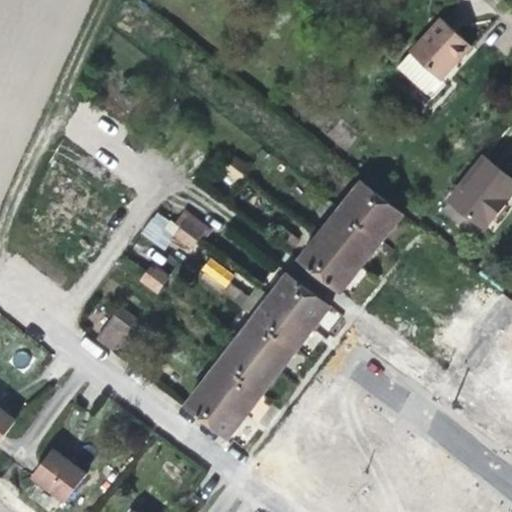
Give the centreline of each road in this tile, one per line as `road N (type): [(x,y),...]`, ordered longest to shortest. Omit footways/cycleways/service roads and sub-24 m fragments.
road 1 (residential): [(49,327),(154,183),(172,178),(445,384)]
road 2 (residential): [(281,511),(49,327)]
road 3 (track): [(0,238),(105,0)]
road 4 (residential): [(445,384),(347,511)]
